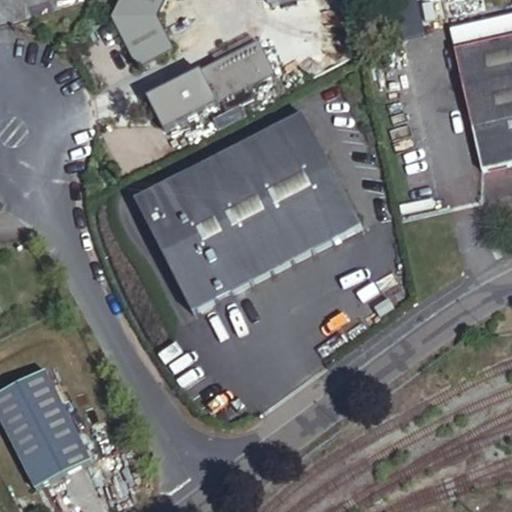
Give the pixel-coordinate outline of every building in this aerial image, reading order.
[(127,0),(114,26),(141,74),(175,56),(158,25),(170,0),(127,0)] [(307,0),(269,0),(272,10),(308,2),(307,0)] [(511,21),(448,36),(452,53),(511,40),(511,21)] [(511,40),(452,53),(480,175),(482,175),(511,168),(511,40)] [(259,51),(148,106),(163,137),(274,82),(259,51)] [(310,127),(139,214),(196,324),(367,239),(310,127)] [(0,400),(0,418),(39,495),(95,467),(49,376),(0,400)]
